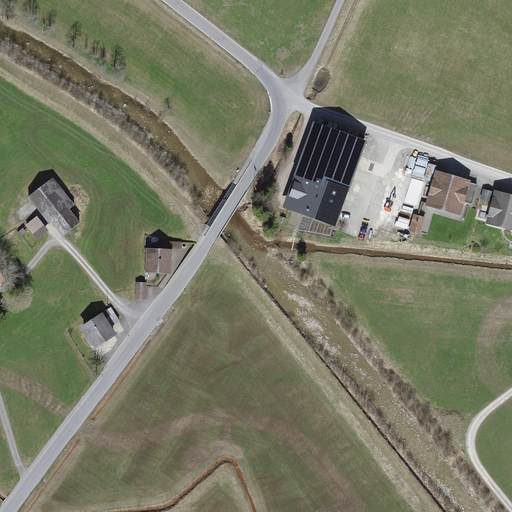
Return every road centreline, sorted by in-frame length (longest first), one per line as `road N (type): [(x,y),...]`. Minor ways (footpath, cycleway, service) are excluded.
road 1 (residential): [(9,511),(215,230),(272,137),(279,97)]
road 2 (unclassified): [(511,178),(279,97)]
road 3 (tertiary): [(279,97),(253,64),(171,0)]
road 4 (track): [(511,393),(477,423),(471,440),(472,454),(511,510)]
